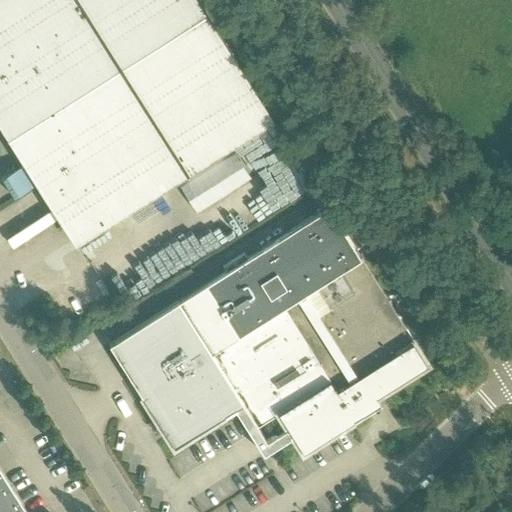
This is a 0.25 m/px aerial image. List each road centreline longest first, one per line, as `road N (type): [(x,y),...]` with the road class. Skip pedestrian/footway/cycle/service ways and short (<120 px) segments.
road 1 (secondary): [(511,287),(331,0)]
road 2 (unclassified): [(130,511),(0,306)]
road 3 (unclassified): [(369,511),(511,378)]
